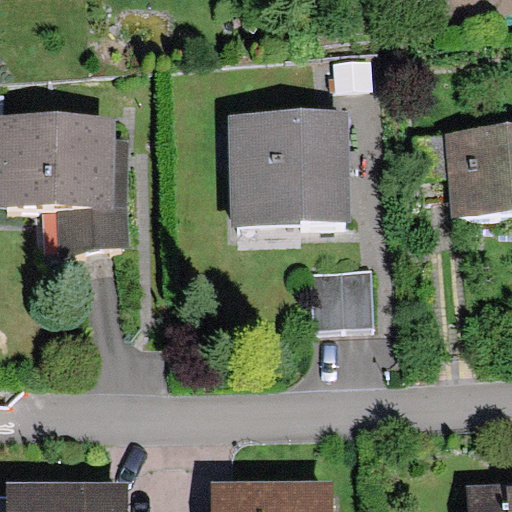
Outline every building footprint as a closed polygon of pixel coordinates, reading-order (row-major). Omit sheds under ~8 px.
[(387,123),(252,125),(254,239),(389,236),(387,123)] [(145,135),(9,136),(10,228),(145,227),(145,135)] [(511,139),(459,142),(464,233),(511,230),(511,139)] [(324,281),(324,329),(383,329),(383,281),(324,281)] [(511,511),(511,497),(482,499),(482,511),(511,511)] [(155,511),(156,499),(34,501),(33,511),(356,511),(356,499),(222,502),(222,511),(155,511)]
